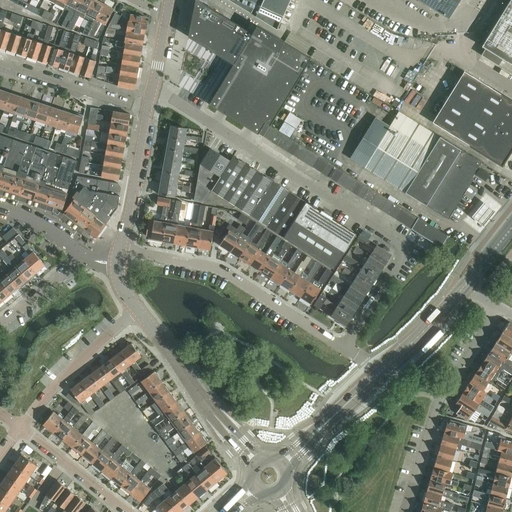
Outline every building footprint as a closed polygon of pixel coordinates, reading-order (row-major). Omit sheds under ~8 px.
[(19,0),(17,4),(27,9),(30,5),(31,2),(26,0),(19,0)] [(56,0),(55,3),(64,8),(67,4),(68,0),(56,0)] [(65,19),(62,25),(67,28),(81,0),(68,0),(67,4),(64,8),(69,10),(68,12),(69,12),(65,19)] [(81,0),(67,28),(72,30),(76,24),(79,17),(80,16),(81,16),(85,18),(86,15),(93,0),(81,0)] [(87,25),(83,34),(88,36),(88,35),(104,4),(96,0),(93,0),(86,15),(85,18),(88,19),(89,21),(87,25)] [(197,0),(195,0),(188,37),(213,51),(229,61),(234,64),(209,104),(259,134),(265,124),(270,127),(311,58),(257,26),(252,33),(197,0)] [(230,0),(277,29),(290,0),(230,0)] [(420,0),(438,11),(448,18),(459,0),(420,0)] [(486,48),(481,55),(499,66),(503,59),(511,64),(511,0),(510,0),(503,12),(482,46),(486,48)] [(88,35),(88,36),(93,37),(97,31),(101,22),(106,25),(114,9),(104,4),(88,35)] [(39,9),(30,5),(27,9),(36,14),(39,9)] [(45,10),(41,17),(46,20),(50,13),(45,10)] [(50,13),(46,20),(52,22),(55,15),(50,13)] [(117,24),(121,17),(115,13),(108,27),(108,28),(116,30),(126,31),(144,35),(146,23),(127,20),(126,26),(117,24)] [(33,20),(31,28),(36,30),(39,22),(33,20)] [(43,45),(37,61),(48,65),(53,48),(55,44),(50,43),(49,41),(54,27),(49,26),(44,40),(43,45)] [(1,31),(0,33),(0,48),(6,51),(11,34),(10,34),(6,32),(1,31)] [(53,48),(48,65),(58,68),(65,48),(70,33),(65,31),(60,46),(55,44),(53,48)] [(126,31),(124,43),(125,43),(142,46),(144,35),(126,31)] [(22,38),(16,54),(27,58),(32,41),(34,35),(28,33),(26,39),(22,38)] [(11,34),(6,51),(16,54),(22,38),(11,34)] [(65,48),(58,68),(69,72),(74,55),(81,36),(75,34),(73,41),(73,42),(71,50),(65,48)] [(32,41),(27,58),(37,61),(43,45),(44,40),(39,38),(37,43),(32,41)] [(91,39),(89,47),(94,48),(95,47),(98,49),(99,42),(97,41),(91,39)] [(124,53),(124,54),(141,57),(142,46),(125,43),(124,53)] [(119,53),(118,58),(123,59),(122,65),(139,68),(141,57),(124,54),(124,53),(119,53)] [(85,58),(79,75),(90,79),(95,62),(96,55),(93,54),(91,60),(85,58)] [(74,55),(69,72),(79,75),(85,58),(74,55)] [(122,65),(120,76),(137,79),(139,68),(122,65)] [(511,101),(465,72),(433,122),(502,165),(511,149),(511,101)] [(120,76),(118,87),(135,90),(135,89),(137,79),(120,76)] [(0,90),(0,108),(4,110),(10,93),(0,90)] [(4,110),(3,113),(9,115),(10,113),(14,115),(14,114),(20,97),(10,93),(4,110)] [(14,115),(13,119),(23,123),(25,117),(31,100),(20,97),(14,114),(14,115)] [(31,100),(25,117),(35,121),(41,104),(31,100)] [(41,104),(35,121),(46,124),(51,107),(41,104)] [(51,107),(46,124),(56,128),(62,111),(51,107)] [(91,107),(89,119),(97,120),(98,114),(94,114),(95,108),(91,107)] [(56,128),(56,129),(60,131),(61,129),(67,131),(72,114),(62,111),(56,128)] [(114,112),(112,123),(129,126),(131,115),(114,112)] [(290,112),(278,131),(279,132),(284,135),(289,138),(289,139),(302,119),(290,112)] [(376,116),(350,159),(364,168),(446,218),(447,219),(472,178),(482,163),(412,120),(399,112),(391,125),(376,116)] [(62,145),(60,152),(79,158),(80,151),(68,147),(72,133),(78,135),(83,118),(84,116),(78,114),(77,115),(77,116),(72,114),(67,131),(62,145)] [(89,119),(87,130),(100,132),(100,131),(99,131),(100,125),(96,125),(97,120),(89,119)] [(112,123),(110,134),(127,137),(129,126),(112,123)] [(259,134),(258,135),(263,138),(270,127),(265,124),(259,134)] [(171,125),(169,137),(186,140),(202,143),(202,138),(192,136),(192,137),(187,136),(188,128),(171,125)] [(270,127),(263,138),(268,140),(275,130),(270,127)] [(87,130),(85,140),(93,142),(94,136),(99,137),(100,132),(87,130)] [(275,130),(268,140),(272,143),(279,132),(278,131),(275,130)] [(20,131),(18,138),(28,142),(31,134),(20,131)] [(279,132),(272,143),(277,146),(284,135),(279,132)] [(110,134),(108,145),(125,147),(127,137),(110,134)] [(1,135),(0,137),(0,181),(14,140),(13,140),(1,135)] [(284,135),(277,146),(282,149),(289,138),(284,135)] [(168,143),(167,148),(184,151),(184,152),(196,153),(197,149),(190,147),(190,148),(185,147),(186,140),(169,137),(168,143)] [(41,138),(39,145),(49,149),(52,141),(41,138)] [(289,138),(282,149),(287,152),(294,142),(289,139),(289,138)] [(14,140),(0,181),(0,188),(12,192),(28,145),(27,145),(14,140)] [(84,146),(83,150),(91,151),(92,147),(107,149),(106,155),(123,158),(125,147),(108,145),(93,142),(85,140),(84,146)] [(294,142),(287,152),(292,156),(299,145),(294,142)] [(205,144),(194,201),(203,203),(230,161),(206,144),(205,144)] [(28,145),(12,192),(21,195),(37,148),(28,145)] [(299,145),(292,156),(297,159),(304,148),(299,145)] [(37,148),(21,195),(34,200),(50,153),(37,149),(37,148)] [(165,149),(164,155),(166,155),(165,160),(182,163),(184,152),(184,151),(167,148),(167,149),(165,149)] [(304,148),(297,159),(303,162),(309,151),(304,148)] [(309,151),(303,162),(313,169),(313,168),(320,157),(309,151)] [(50,153),(34,200),(48,205),(60,170),(59,170),(54,168),(58,156),(51,153),(50,153)] [(106,155),(104,166),(121,169),(123,158),(106,155)] [(60,170),(48,205),(62,210),(68,190),(73,174),(77,161),(64,156),(59,170),(60,170)] [(230,161),(203,203),(219,205),(246,164),(234,156),(231,161),(230,161)] [(320,157),(313,168),(321,173),(328,163),(320,157)] [(165,160),(163,171),(180,174),(182,163),(165,160)] [(328,163),(321,173),(326,177),(333,166),(328,163)] [(246,164),(219,205),(233,208),(235,205),(257,171),(246,164)] [(104,166),(102,177),(120,180),(121,169),(104,166)] [(333,166),(326,177),(327,177),(331,180),(338,169),(333,166)] [(338,169),(331,180),(336,183),(343,172),(338,169)] [(479,169),(475,175),(477,176),(485,181),(489,175),(479,169)] [(163,171),(161,183),(178,186),(180,174),(163,171)] [(257,171),(235,205),(250,215),(272,181),(257,171)] [(343,172),(336,183),(342,186),(348,175),(343,172)] [(348,175),(342,186),(347,189),(353,179),(353,178),(349,176),(348,175)] [(76,198),(64,213),(75,221),(97,192),(98,180),(78,176),(71,194),(76,198)] [(353,179),(347,189),(352,193),(358,182),(353,179)] [(97,192),(75,221),(85,229),(107,200),(110,182),(98,180),(97,192)] [(272,181),(250,215),(267,226),(289,192),(272,181)] [(107,200),(85,229),(96,237),(118,208),(121,188),(118,183),(110,182),(107,200)] [(358,182),(352,193),(357,196),(364,185),(358,182)] [(161,183),(159,195),(176,198),(178,186),(161,183)] [(364,185),(357,196),(362,199),(369,188),(364,185)] [(369,188),(362,199),(363,200),(363,199),(371,204),(377,193),(369,188)] [(289,192),(267,226),(284,237),(306,202),(289,192)] [(377,193),(371,204),(372,204),(371,205),(376,207),(382,196),(377,193)] [(382,196),(376,207),(381,210),(388,200),(382,196)] [(388,200),(381,210),(386,214),(393,203),(388,200)] [(306,202),(284,237),(300,248),(317,259),(334,269),(356,235),(340,224),(331,219),(331,220),(322,214),(323,213),(306,202)] [(149,221),(146,236),(151,237),(151,239),(163,241),(167,223),(167,219),(169,205),(157,203),(157,205),(164,206),(162,218),(157,222),(154,221),(154,222),(149,221)] [(393,203),(386,214),(391,217),(398,206),(393,203)] [(483,204),(471,218),(482,227),(494,213),(483,204)] [(398,206),(391,217),(396,220),(403,209),(398,206)] [(167,223),(163,241),(175,243),(178,225),(181,208),(175,207),(173,219),(171,220),(167,219),(167,223)] [(202,230),(199,248),(211,250),(214,232),(215,226),(218,208),(213,207),(210,225),(209,231),(202,230)] [(403,209),(396,220),(401,223),(408,212),(403,209)] [(178,225),(175,243),(187,246),(190,227),(193,212),(187,211),(185,227),(178,225)] [(408,212),(401,223),(406,226),(413,215),(408,212)] [(242,214),(238,220),(247,226),(251,220),(242,214)] [(413,215),(406,226),(411,230),(418,219),(413,215)] [(418,219),(411,230),(441,249),(449,237),(440,231),(438,230),(419,218),(419,219),(418,219)] [(240,237),(231,251),(241,258),(250,243),(251,241),(253,238),(259,230),(261,226),(257,223),(249,235),(248,235),(245,240),(240,237)] [(223,239),(220,244),(231,251),(240,237),(240,236),(243,232),(243,231),(245,228),(240,224),(237,229),(230,224),(221,238),(223,239)] [(190,227),(187,246),(199,248),(202,230),(190,227)] [(9,231),(4,236),(8,241),(17,233),(13,228),(9,231)] [(250,243),(241,258),(251,264),(260,250),(272,232),(267,230),(258,244),(256,244),(251,241),(250,243)] [(19,234),(15,238),(25,248),(31,256),(25,260),(36,273),(45,266),(28,245),(19,234)] [(360,234),(357,239),(374,250),(370,255),(385,265),(392,255),(377,245),(376,245),(360,234)] [(260,250),(251,264),(261,271),(270,256),(273,252),(282,239),(277,236),(269,248),(265,253),(260,250)] [(270,256),(261,271),(271,277),(271,278),(281,262),(283,258),(292,245),(287,242),(279,255),(276,260),(270,256)] [(353,245),(350,249),(354,251),(353,252),(366,261),(363,266),(378,275),(385,265),(370,255),(353,245)] [(2,249),(0,250),(0,255),(9,266),(8,268),(6,270),(9,274),(19,287),(20,286),(21,287),(23,287),(29,282),(29,281),(28,280),(17,267),(8,257),(7,255),(2,249)] [(271,277),(270,278),(270,280),(274,282),(276,282),(276,281),(281,284),(291,270),(302,252),(297,249),(287,266),(281,262),(271,278),(271,277)] [(12,253),(8,257),(17,267),(28,280),(36,273),(25,260),(22,256),(17,259),(12,253)] [(346,255),(343,260),(348,263),(355,267),(352,272),(357,275),(357,276),(372,286),(378,275),(363,266),(352,258),(346,255)] [(291,270),(281,284),(291,291),(301,276),(312,258),(308,256),(304,261),(302,261),(295,273),(291,270)] [(301,276),(291,291),(301,297),(311,281),(322,265),(318,262),(306,280),(301,276)] [(340,265),(337,270),(353,281),(350,286),(365,296),(372,286),(357,276),(357,275),(352,272),(345,268),(340,265)] [(311,281),(301,297),(311,304),(321,290),(321,289),(332,271),(328,268),(317,285),(311,281)] [(0,273),(0,272),(0,280),(0,281),(11,294),(19,287),(9,274),(6,270),(5,269),(0,273)] [(334,275),(330,280),(347,291),(344,296),(359,306),(365,296),(350,286),(334,275)] [(0,298),(2,301),(11,294),(0,281),(0,280),(0,298)] [(332,288),(329,293),(340,301),(337,306),(352,316),(359,306),(344,296),(332,288)] [(320,295),(314,306),(320,309),(324,303),(334,310),(330,316),(340,323),(339,324),(343,327),(344,325),(346,326),(352,316),(337,306),(320,295)] [(511,324),(509,323),(502,333),(511,339),(511,324)] [(497,337),(495,341),(495,342),(496,342),(496,343),(510,353),(511,349),(511,339),(502,333),(499,337),(497,337)] [(496,343),(489,353),(490,353),(503,362),(504,362),(511,367),(511,361),(509,360),(511,354),(510,353),(496,343)] [(131,344),(121,352),(131,365),(137,373),(141,378),(153,369),(149,364),(141,370),(136,362),(142,357),(131,344)] [(121,352),(111,360),(121,373),(123,375),(131,386),(135,382),(126,369),(131,365),(121,352)] [(485,360),(483,364),(496,372),(499,374),(502,370),(503,369),(511,374),(511,367),(504,362),(503,362),(490,353),(489,355),(488,354),(487,354),(484,358),(484,359),(485,360)] [(111,360),(101,368),(111,381),(114,384),(121,393),(126,389),(119,380),(119,378),(123,375),(121,373),(111,360)] [(478,370),(476,373),(489,382),(490,381),(503,390),(507,385),(496,378),(499,374),(496,372),(483,364),(482,365),(481,364),(480,364),(477,368),(477,370),(478,370)] [(101,368),(91,375),(101,388),(111,381),(101,368)] [(155,372),(142,382),(150,392),(163,382),(155,372)] [(476,373),(470,383),(483,392),(489,382),(476,373)] [(91,375),(81,383),(91,396),(101,408),(105,405),(95,393),(101,388),(91,375)] [(163,382),(150,392),(157,402),(170,392),(163,382)] [(71,390),(66,396),(79,407),(82,404),(91,416),(95,413),(86,400),(91,396),(81,383),(71,390)] [(470,383),(463,393),(478,403),(491,412),(494,407),(481,399),(485,393),(483,392),(470,383)] [(137,385),(128,391),(131,395),(140,389),(137,385)] [(108,389),(104,392),(111,400),(115,397),(108,389)] [(170,392),(157,402),(164,411),(177,402),(170,392)] [(463,393),(456,404),(461,407),(457,414),(468,421),(476,409),(488,417),(491,412),(478,403),(463,393)] [(494,393),(491,397),(497,402),(500,397),(494,393)] [(144,395),(136,401),(139,405),(148,399),(144,395)] [(505,395),(502,400),(509,404),(511,399),(505,395)] [(69,402),(64,408),(70,412),(71,411),(75,407),(69,402)] [(164,420),(155,427),(158,431),(159,432),(185,413),(185,412),(185,411),(182,407),(181,407),(177,402),(164,411),(161,414),(164,418),(164,420)] [(64,420),(54,433),(63,441),(74,428),(73,428),(75,425),(70,420),(75,414),(77,415),(80,411),(75,407),(71,411),(70,412),(64,420)] [(54,412),(44,425),(54,433),(64,420),(54,412)] [(185,413),(159,432),(161,435),(166,441),(171,438),(167,433),(176,427),(179,432),(192,422),(193,421),(193,420),(190,416),(189,415),(188,416),(185,413)] [(74,428),(63,441),(73,448),(83,436),(83,435),(77,431),(88,417),(84,414),(75,425),(73,428),(74,428)] [(496,418),(490,428),(496,430),(498,427),(505,431),(506,428),(511,431),(511,417),(511,418),(508,425),(496,418)] [(448,421),(444,433),(460,437),(482,444),(483,441),(483,440),(474,437),(475,435),(465,432),(466,431),(467,425),(451,420),(450,420),(450,421),(450,422),(448,421)] [(83,436),(73,448),(83,456),(93,443),(92,443),(87,438),(94,429),(96,430),(99,426),(93,421),(83,435),(83,436)] [(171,438),(166,441),(169,446),(176,440),(177,441),(183,436),(187,442),(200,433),(192,422),(179,432),(173,436),(171,438)] [(93,443),(83,456),(92,464),(103,451),(97,447),(105,437),(110,441),(113,437),(103,429),(92,443),(93,443)] [(181,446),(173,451),(177,456),(184,450),(188,447),(193,453),(195,452),(195,453),(208,443),(200,433),(187,442),(181,446)] [(444,433),(441,444),(456,449),(460,450),(462,445),(467,446),(481,450),(482,444),(460,437),(444,433)] [(486,441),(485,447),(491,448),(495,449),(502,451),(511,453),(511,440),(511,442),(505,440),(506,437),(500,435),(497,444),(486,441)] [(103,451),(92,464),(102,471),(112,458),(114,455),(111,452),(110,450),(117,440),(113,437),(110,441),(103,451)] [(112,458),(102,471),(112,479),(122,466),(116,461),(123,452),(129,457),(133,453),(123,445),(122,444),(119,448),(114,455),(112,458)] [(441,444),(437,456),(453,460),(456,449),(441,444)] [(207,448),(197,456),(200,460),(206,467),(218,482),(228,474),(220,465),(221,462),(219,459),(216,459),(211,463),(205,456),(211,452),(207,448)] [(495,450),(494,455),(500,457),(499,462),(511,465),(511,453),(502,451),(495,450)] [(133,453),(129,457),(135,461),(138,464),(139,464),(142,460),(138,457),(133,453)] [(22,455),(15,466),(30,476),(37,481),(40,477),(33,472),(38,466),(22,455)] [(197,456),(191,461),(194,465),(196,463),(202,470),(196,475),(208,490),(218,482),(206,467),(200,460),(197,456)] [(437,456),(434,467),(449,472),(453,460),(437,456)] [(132,474),(121,487),(130,494),(140,481),(135,476),(143,467),(148,471),(151,467),(146,463),(142,460),(139,464),(138,464),(131,473),(132,474)] [(511,465),(499,462),(496,473),(511,477),(511,475),(511,465)] [(187,464),(177,472),(181,476),(187,471),(190,475),(184,480),(186,483),(199,498),(208,490),(196,475),(187,464)] [(15,466),(8,475),(23,486),(30,476),(15,466)] [(122,466),(112,479),(121,487),(132,474),(131,473),(122,466)] [(151,467),(148,471),(158,479),(161,475),(151,467)] [(434,467),(431,479),(446,484),(457,487),(459,482),(451,480),(453,473),(449,472),(434,467)] [(479,468),(478,474),(484,476),(491,477),(494,478),(493,483),(509,488),(511,477),(496,473),(492,472),(486,470),(479,468)] [(8,475),(1,486),(16,496),(23,486),(8,475)] [(140,481),(130,494),(141,502),(151,489),(145,484),(149,478),(145,475),(140,481)] [(431,479),(427,490),(443,495),(458,500),(459,495),(460,494),(444,490),(446,484),(431,479)] [(46,495),(42,504),(46,506),(49,500),(48,499),(49,497),(56,502),(67,488),(58,481),(46,495)] [(488,482),(487,488),(491,490),(490,494),(506,498),(509,488),(493,483),(488,482)] [(158,487),(158,488),(177,511),(181,511),(189,506),(177,491),(173,495),(163,483),(162,484),(158,487)] [(186,483),(177,491),(189,506),(199,498),(186,483)] [(1,486),(0,486),(0,500),(9,507),(16,496),(1,486)] [(67,488),(56,502),(65,510),(76,495),(67,488)] [(150,495),(143,503),(148,507),(155,499),(158,496),(163,502),(157,507),(161,511),(177,511),(158,488),(154,491),(150,495)] [(427,490),(424,502),(439,507),(443,508),(451,510),(453,504),(441,500),(443,495),(427,490)] [(474,490),(473,496),(487,500),(488,502),(487,505),(503,509),(503,508),(504,508),(506,507),(507,504),(506,503),(505,502),(506,498),(490,494),(484,493),(474,490)] [(63,511),(78,511),(86,503),(76,495),(65,510),(63,511)] [(459,495),(458,500),(468,503),(469,498),(459,495)] [(0,500),(0,511),(5,511),(9,507),(0,500)] [(421,504),(420,508),(420,509),(422,509),(420,511),(441,511),(443,508),(439,507),(424,502),(423,503),(422,503),(421,504)]
